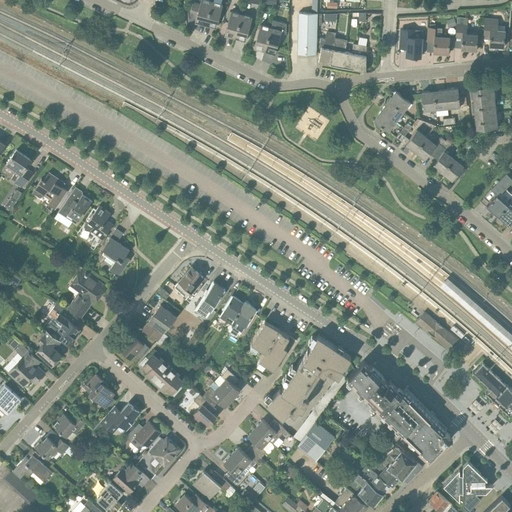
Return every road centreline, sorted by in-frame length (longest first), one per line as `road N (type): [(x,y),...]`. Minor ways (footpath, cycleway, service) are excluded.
road 1 (tertiary): [(472,433),(398,366),(191,236)]
road 2 (residential): [(511,254),(362,138),(337,92)]
road 3 (tertiary): [(191,236),(0,115)]
road 4 (residential): [(337,92),(321,83),(275,86),(139,20)]
road 5 (residential): [(191,236),(92,346)]
road 6 (residential): [(192,445),(92,346)]
road 7 (residential): [(92,346),(0,448)]
road 8 (residential): [(389,76),(511,64)]
